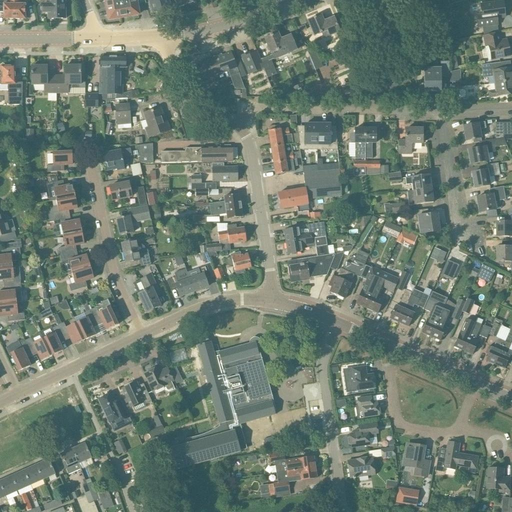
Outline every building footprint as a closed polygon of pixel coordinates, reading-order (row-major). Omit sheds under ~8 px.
[(0,0),(0,12),(4,12),(4,19),(14,20),(14,0),(0,0)] [(14,0),(14,20),(25,20),(25,5),(27,5),(27,0),(14,0)] [(47,0),(48,4),(43,4),(43,14),(48,14),(48,20),(66,19),(65,0),(47,0)] [(105,0),(109,20),(139,15),(137,4),(139,3),(139,5),(146,3),(145,0),(105,0)] [(168,0),(148,0),(153,13),(163,9),(164,12),(171,10),(170,7),(171,7),(168,0)] [(195,2),(194,0),(174,0),(178,8),(195,2)] [(504,18),(502,2),(480,5),(481,15),(476,15),(478,28),(497,26),(497,25),(494,25),(493,20),(496,19),(504,18)] [(323,21),(321,15),(308,21),(314,36),(322,33),(324,38),(329,36),(329,37),(340,32),(334,17),(323,21)] [(290,35),(289,36),(280,40),(278,33),(265,38),(271,53),(274,59),(296,50),(290,35)] [(501,43),(499,33),(483,36),(485,47),(488,46),(491,61),(510,57),(507,42),(501,43)] [(250,55),(249,53),(241,56),(249,75),(263,69),(256,52),(250,55)] [(308,55),(309,57),(306,59),(311,72),(322,67),(316,52),(308,55)] [(234,89),(245,89),(233,61),(230,53),(197,65),(203,80),(222,73),(224,79),(230,76),(234,89)] [(458,69),(455,56),(450,57),(452,70),(458,69)] [(101,57),(100,68),(103,68),(102,94),(107,94),(112,94),(112,70),(114,70),(115,58),(101,57)] [(112,70),(112,94),(122,95),(123,68),(126,68),(126,58),(115,58),(114,70),(112,70)] [(415,77),(407,60),(382,71),(390,89),(403,83),(404,86),(411,83),(409,80),(415,77)] [(424,68),(424,92),(425,92),(428,92),(429,92),(432,92),(441,92),(441,78),(449,78),(449,62),(440,62),(440,68),(424,68)] [(494,84),(511,81),(511,72),(511,68),(501,70),(500,63),(481,66),(483,79),(493,77),(494,84)] [(45,94),(56,93),(56,76),(47,76),(47,66),(32,66),(32,85),(45,85),(45,94)] [(65,76),(56,76),(56,93),(68,93),(68,88),(80,87),(80,85),(80,66),(65,66),(65,76)] [(15,83),(15,67),(1,67),(1,77),(0,76),(0,85),(2,85),(8,85),(9,105),(22,105),(23,83),(15,83)] [(511,94),(511,81),(494,84),(495,91),(488,92),(489,98),(511,94)] [(458,86),(450,86),(450,100),(458,100),(458,98),(464,99),(465,97),(465,92),(464,91),(458,91),(458,86)] [(137,98),(136,90),(124,92),(126,100),(137,98)] [(101,94),(85,94),(85,108),(101,108),(101,94)] [(129,104),(115,105),(117,125),(118,126),(131,124),(129,104)] [(164,123),(160,109),(144,115),(146,120),(141,122),(143,130),(146,129),(149,138),(170,131),(167,123),(164,123)] [(62,122),(56,124),(59,134),(65,132),(62,122)] [(486,128),(485,123),(478,124),(463,127),(466,141),(481,138),(479,130),(486,128)] [(495,140),(503,139),(503,123),(495,123),(495,139),(495,140)] [(511,123),(503,123),(503,135),(511,134),(511,123)] [(317,150),(317,124),(304,124),(304,137),(299,137),(300,143),(299,143),(300,150),(317,150)] [(330,124),(317,124),(317,150),(338,150),(337,137),(330,137),(330,124)] [(274,126),(268,128),(268,132),(271,148),(283,146),(293,144),(299,143),(300,143),(299,137),(298,134),(291,135),(289,135),(288,129),(280,130),(275,130),(274,126)] [(34,130),(25,129),(25,142),(34,142),(34,130)] [(355,159),(365,159),(365,129),(355,129),(355,133),(351,133),(349,134),(349,141),(351,143),(355,142),(355,159)] [(365,129),(365,159),(372,159),(372,143),(375,143),(375,129),(365,129)] [(422,129),(405,129),(405,140),(399,140),(398,154),(411,154),(411,144),(422,144),(422,129)] [(504,139),(503,139),(495,140),(479,143),(480,148),(467,151),(470,165),(488,161),(487,153),(495,152),(495,148),(507,146),(504,139)] [(153,163),(153,144),(138,146),(141,163),(153,163)] [(271,148),(273,163),(291,160),(293,160),(292,153),(284,154),(283,146),(271,148)] [(233,162),(233,148),(201,149),(185,149),(185,152),(161,153),(161,164),(168,164),(180,164),(180,163),(233,162)] [(132,156),(130,149),(118,151),(104,154),(107,171),(118,169),(118,171),(124,170),(123,162),(128,161),(128,157),(132,156)] [(72,156),(72,153),(53,154),(53,165),(47,166),(47,173),(64,172),(64,166),(73,165),(74,165),(75,163),(75,157),(74,156),(72,156)] [(293,172),(291,160),(273,163),(275,175),(293,172)] [(354,176),(365,175),(365,161),(353,161),(354,176)] [(365,161),(365,175),(380,174),(380,161),(365,161)] [(139,163),(130,165),(132,176),(141,174),(139,163)] [(224,168),(224,164),(212,164),(213,182),(238,181),(237,168),(224,168)] [(500,175),(498,164),(486,166),(487,171),(472,174),(474,188),(490,185),(488,178),(500,175)] [(340,170),(304,174),(308,200),(342,197),(340,170)] [(401,182),(400,172),(388,174),(389,183),(401,182)] [(188,190),(195,190),(209,190),(217,190),(216,183),(202,183),(202,175),(191,175),(191,178),(187,178),(188,190)] [(412,191),(432,189),(430,175),(405,178),(406,185),(412,184),(412,191)] [(48,184),(47,184),(49,194),(50,202),(56,201),(75,197),(73,185),(64,187),(63,181),(58,182),(48,184)] [(137,188),(136,183),(129,184),(129,183),(111,187),(113,201),(132,197),(131,192),(137,191),(140,206),(147,204),(143,187),(137,188)] [(490,195),(476,198),(479,212),(495,209),(500,209),(499,200),(505,199),(503,189),(503,187),(489,189),(490,195)] [(307,200),(305,189),(278,193),(280,209),(297,206),(298,212),(309,211),(307,200)] [(433,203),(432,189),(412,191),(407,192),(407,199),(408,206),(433,203)] [(149,204),(156,202),(154,192),(147,193),(149,204)] [(210,211),(241,207),(239,195),(224,197),(225,202),(209,205),(210,211)] [(48,213),(50,220),(70,217),(69,211),(77,209),(75,197),(56,201),(57,206),(52,206),(48,213)] [(405,212),(405,203),(390,205),(390,204),(384,204),(385,214),(405,212)] [(151,219),(148,205),(126,210),(128,217),(116,219),(120,236),(133,233),(131,224),(151,219)] [(241,207),(210,211),(211,216),(211,217),(219,215),(223,215),(227,214),(228,220),(243,218),(241,207)] [(428,216),(428,210),(408,213),(409,224),(419,222),(420,231),(425,230),(425,233),(439,231),(437,215),(428,216)] [(3,214),(0,216),(0,240),(1,245),(17,239),(14,232),(11,233),(7,221),(3,214)] [(360,235),(371,215),(357,215),(360,235)] [(511,216),(509,216),(509,222),(496,222),(496,236),(511,236),(511,229),(511,228),(511,216)] [(63,236),(82,233),(80,221),(71,222),(70,217),(50,220),(50,222),(54,221),(55,226),(54,227),(53,228),(53,231),(53,233),(55,235),(57,237),(63,236)] [(386,222),(382,231),(397,238),(402,228),(386,222)] [(286,242),(326,236),(324,223),(307,225),(308,230),(300,229),(299,228),(284,231),(286,242)] [(227,224),(217,224),(218,233),(219,241),(229,239),(229,244),(230,244),(246,242),(245,236),(247,235),(247,232),(245,231),(244,229),(237,230),(236,225),(227,226),(227,224)] [(82,233),(63,236),(65,247),(59,249),(60,256),(77,252),(75,246),(84,244),(82,233)] [(326,236),(286,242),(288,254),(303,252),(303,249),(315,247),(317,257),(329,255),(327,246),(326,238),(326,236)] [(511,240),(509,241),(509,247),(496,247),(496,261),(511,261),(511,254),(511,253),(511,240)] [(136,244),(136,241),(122,244),(126,263),(139,260),(140,267),(151,264),(148,249),(146,250),(145,247),(142,245),(140,244),(136,244)] [(221,251),(220,244),(206,245),(207,253),(221,251)] [(429,259),(442,263),(446,252),(433,248),(429,259)] [(1,257),(0,256),(0,268),(13,267),(12,262),(17,261),(21,258),(21,255),(18,255),(17,249),(0,251),(1,257)] [(351,264),(337,296),(345,299),(352,284),(351,284),(354,275),(359,277),(364,267),(365,266),(364,266),(369,255),(359,251),(351,264)] [(60,256),(62,263),(60,264),(63,275),(72,273),(90,267),(87,256),(78,258),(77,252),(60,256)] [(207,253),(201,255),(204,265),(210,262),(207,253)] [(343,253),(335,254),(330,268),(337,271),(344,253),(343,253)] [(241,256),(240,254),(231,256),(232,258),(227,259),(229,267),(234,266),(235,271),(236,275),(245,273),(244,269),(251,268),(250,266),(253,265),(252,259),(249,259),(248,255),(241,256)] [(330,268),(335,254),(333,254),(317,257),(288,261),(291,281),(327,275),(330,268)] [(441,275),(452,280),(458,266),(447,261),(441,275)] [(329,292),(337,296),(351,264),(346,262),(343,270),(341,269),(337,278),(333,276),(329,284),(332,285),(329,292)] [(482,264),(476,277),(489,283),(495,270),(482,264)] [(199,268),(187,273),(194,291),(208,286),(205,278),(211,276),(207,265),(199,268)] [(362,289),(356,304),(366,308),(381,275),(383,272),(366,265),(360,277),(367,280),(362,290),(362,289)] [(21,285),(19,266),(13,267),(0,268),(0,280),(3,281),(4,287),(21,285)] [(94,279),(90,267),(72,273),(75,284),(69,286),(71,292),(87,287),(85,281),(94,279)] [(221,268),(213,271),(217,283),(226,280),(221,268)] [(175,277),(168,280),(172,291),(177,289),(180,297),(194,291),(187,273),(185,269),(174,273),(175,277)] [(381,275),(366,308),(377,313),(383,299),(378,297),(383,287),(393,292),(395,288),(399,279),(383,272),(381,275)] [(402,272),(399,279),(395,288),(401,291),(409,275),(402,272)] [(157,286),(151,275),(141,280),(146,291),(138,294),(147,313),(161,306),(152,289),(157,286)] [(5,293),(0,293),(0,305),(17,303),(17,304),(22,303),(21,291),(22,291),(21,285),(4,287),(5,293)] [(412,293),(399,323),(408,327),(414,313),(411,312),(414,304),(423,309),(429,296),(423,293),(414,289),(412,293)] [(389,318),(399,323),(412,293),(405,290),(398,306),(395,305),(389,318)] [(467,298),(465,302),(461,311),(462,312),(469,315),(475,302),(467,298)] [(465,302),(458,299),(450,317),(458,321),(462,312),(461,311),(465,302)] [(90,311),(98,327),(103,324),(107,331),(118,326),(109,309),(111,308),(108,300),(101,303),(102,305),(96,308),(90,311)] [(427,319),(421,333),(431,337),(442,309),(436,306),(433,305),(434,303),(427,300),(423,310),(430,313),(427,320),(427,319)] [(18,315),(17,303),(0,305),(0,317),(7,316),(8,322),(25,321),(24,314),(18,315)] [(98,327),(90,311),(88,305),(83,307),(86,313),(84,314),(87,319),(76,324),(85,341),(96,336),(92,329),(98,327)] [(442,309),(431,337),(440,341),(443,335),(445,336),(448,329),(446,328),(446,327),(444,327),(449,316),(450,312),(443,309),(442,309)] [(58,316),(54,318),(58,326),(65,342),(71,339),(74,346),(85,341),(76,324),(66,328),(64,323),(61,324),(58,316)] [(453,347),(464,351),(476,323),(465,319),(458,334),(453,347)] [(493,323),(489,334),(497,338),(501,327),(501,326),(503,323),(495,319),(493,323)] [(476,323),(464,351),(472,355),(475,349),(477,350),(480,343),(474,340),(481,325),(476,323)] [(505,341),(495,365),(504,369),(506,364),(510,365),(511,361),(511,324),(510,330),(505,341)] [(491,328),(484,325),(480,336),(487,339),(491,328)] [(65,342),(58,326),(52,328),(51,326),(40,332),(44,339),(52,356),(63,351),(60,344),(65,342)] [(488,355),(485,361),(495,365),(505,341),(510,330),(501,326),(501,327),(497,338),(498,338),(493,348),(488,346),(485,354),(488,355)] [(25,341),(33,357),(38,355),(41,362),(52,356),(44,339),(40,332),(38,333),(31,339),(25,341)] [(186,436),(161,443),(163,452),(170,450),(176,470),(233,454),(241,452),(240,451),(240,450),(245,448),(239,425),(240,425),(276,415),(275,411),(276,410),(275,409),(274,409),(272,403),(274,402),(267,377),(265,378),(263,373),(260,362),(262,361),(262,360),(261,360),(260,355),(260,353),(259,354),(257,348),(258,348),(259,347),(260,345),(261,343),(260,342),(260,340),(258,339),(257,338),(255,338),(254,338),(252,339),(251,340),(250,341),(250,343),(250,344),(220,352),(219,351),(214,353),(211,342),(209,342),(207,338),(197,341),(198,345),(197,346),(204,369),(201,370),(203,377),(206,376),(219,424),(220,427),(219,428),(215,430),(214,430),(211,432),(210,433),(206,434),(202,436),(199,437),(198,437),(194,438),(193,439),(191,439),(187,440),(187,438),(186,436)] [(33,357),(25,341),(24,342),(23,339),(6,348),(10,356),(11,355),(19,372),(30,367),(27,360),(33,357)] [(184,349),(169,353),(172,365),(187,360),(184,349)] [(352,369),(347,370),(350,391),(357,390),(375,388),(373,375),(366,376),(365,367),(352,369)] [(160,373),(158,368),(144,374),(153,392),(163,388),(165,392),(169,393),(175,390),(171,383),(174,382),(168,369),(160,373)] [(179,374),(173,377),(176,384),(183,381),(179,374)] [(126,389),(123,390),(131,408),(133,407),(136,413),(146,408),(145,406),(151,403),(147,395),(142,397),(136,384),(133,385),(132,383),(125,386),(126,389)] [(111,395),(99,401),(109,423),(110,423),(112,429),(116,431),(123,428),(124,426),(122,421),(129,418),(122,404),(116,406),(111,395)] [(358,406),(355,406),(357,420),(361,419),(363,419),(363,418),(379,416),(377,402),(369,403),(368,397),(357,398),(358,406)] [(162,426),(157,415),(153,418),(158,428),(148,433),(151,441),(165,433),(162,426)] [(350,437),(348,438),(349,444),(351,445),(351,448),(369,445),(368,439),(376,438),(376,434),(379,434),(377,423),(372,423),(360,425),(361,430),(355,431),(356,433),(349,434),(350,437)] [(273,437),(264,440),(266,448),(276,445),(273,437)] [(114,442),(117,454),(125,451),(122,440),(114,442)] [(460,444),(448,442),(445,459),(437,458),(435,471),(442,472),(443,472),(444,472),(445,471),(446,470),(446,469),(455,470),(456,466),(468,468),(467,472),(475,474),(478,457),(458,454),(460,444)] [(78,463),(79,463),(91,458),(85,444),(72,450),(78,463)] [(423,448),(407,445),(403,465),(421,468),(420,475),(427,476),(429,462),(419,461),(420,455),(422,456),(423,448)] [(395,456),(394,448),(389,449),(381,450),(382,458),(395,456)] [(78,463),(72,450),(59,455),(67,472),(70,472),(75,470),(77,470),(80,469),(78,463)] [(283,472),(315,467),(313,456),(285,461),(284,452),(268,454),(270,464),(275,463),(276,473),(283,472)] [(369,458),(347,461),(350,478),(375,475),(372,459),(372,457),(369,458)] [(48,461),(36,466),(42,480),(55,475),(48,461)] [(30,486),(42,480),(36,466),(23,472),(30,486)] [(278,483),(269,485),(270,494),(290,491),(288,483),(301,481),(316,478),(315,467),(283,472),(276,473),(278,483)] [(503,469),(488,468),(486,489),(499,490),(498,492),(509,493),(510,478),(503,477),(503,469)] [(17,491),(30,486),(23,472),(11,477),(17,491)] [(0,486),(5,497),(17,491),(11,477),(0,481),(0,486)] [(397,490),(397,481),(386,480),(386,489),(397,490)] [(87,485),(90,493),(95,491),(92,483),(87,485)] [(85,495),(90,493),(87,485),(82,487),(85,495)] [(398,486),(395,502),(415,507),(419,491),(398,486)] [(107,488),(97,493),(104,509),(114,504),(107,488)] [(95,491),(90,493),(94,502),(99,500),(95,491)] [(94,502),(90,493),(85,495),(88,504),(94,502)] [(60,499),(52,502),(54,508),(62,505),(60,499)] [(54,508),(52,502),(43,505),(45,511),(54,508)] [(35,508),(26,511),(41,511),(39,507),(37,503),(34,504),(35,508)]
